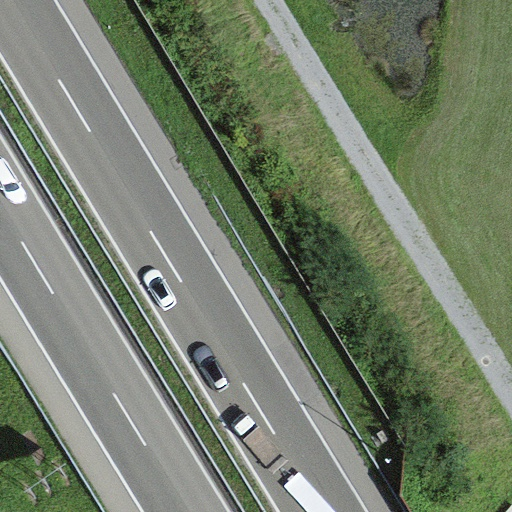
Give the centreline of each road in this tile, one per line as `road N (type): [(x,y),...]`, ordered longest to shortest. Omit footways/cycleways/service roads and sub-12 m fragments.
road 1 (motorway): [(322,511),(13,0)]
road 2 (motorway): [(0,201),(186,511)]
